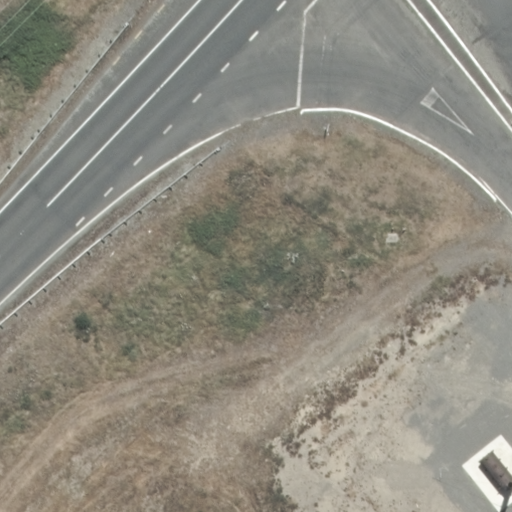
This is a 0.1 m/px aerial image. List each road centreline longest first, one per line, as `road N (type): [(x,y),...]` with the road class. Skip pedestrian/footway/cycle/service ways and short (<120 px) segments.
road 1 (primary): [(0,261),(245,0)]
road 2 (unclassified): [(424,0),(511,112)]
